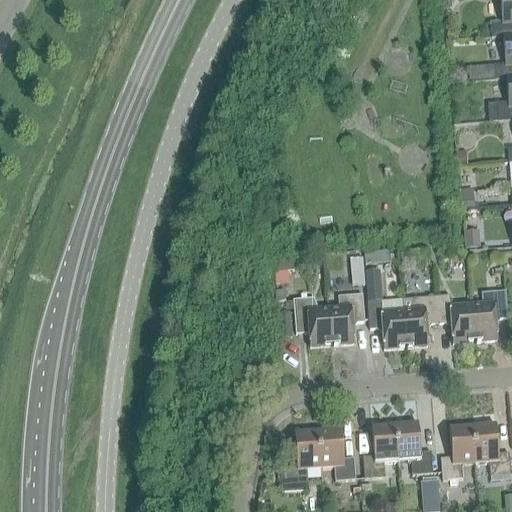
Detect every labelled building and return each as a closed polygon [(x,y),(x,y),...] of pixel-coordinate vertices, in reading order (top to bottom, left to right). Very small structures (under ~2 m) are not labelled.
[(490,41),(502,40),(502,39),(511,38),(511,0),(499,0),(501,25),(489,26),(490,41)] [(511,38),(502,39),(502,40),(505,67),(492,68),(493,83),(506,82),(506,81),(511,80),(511,38)] [(511,80),(506,81),(506,82),(507,103),(486,105),(487,125),(511,123),(511,80)] [(458,191),(460,211),(474,210),(472,190),(458,191)] [(463,233),(463,238),(463,247),(463,251),(479,250),(478,233),(463,233)] [(375,265),(374,254),(363,255),(364,266),(375,265)] [(361,269),(361,258),(343,259),(344,271),(361,269)] [(292,260),(272,261),(273,274),(293,273),(292,260)] [(381,315),(380,304),(378,286),(374,282),(364,283),(366,305),(368,333),(381,332),(383,353),(405,351),(402,314),(381,315)] [(282,292),(272,293),(272,305),(277,305),(278,314),(283,313),(293,312),(292,304),(285,304),(284,292),(282,292)] [(504,294),(491,295),(479,296),(480,307),(470,308),(473,346),(496,344),(494,322),(506,321),(504,294)] [(361,297),(348,298),(338,299),(339,311),(328,312),(331,349),(353,347),(351,326),(364,325),(361,297)] [(451,347),(473,346),(470,308),(449,310),(449,298),(435,299),(437,327),(450,326),(451,347)] [(437,327),(435,299),(401,302),(402,314),(405,351),(427,349),(425,328),(437,327)] [(312,301),(292,302),(292,304),(293,312),(295,336),(307,335),(309,351),(331,349),(328,312),(317,312),(312,301)] [(292,340),(290,315),(275,316),(278,341),(292,340)] [(411,478),(421,477),(431,477),(430,455),(419,455),(417,426),(393,428),(396,465),(410,464),(411,478)] [(471,429),(474,466),(488,465),(489,479),(509,478),(508,456),(497,457),(494,427),(471,429)] [(383,466),(396,465),(393,428),(370,430),(372,459),(361,460),(363,482),(384,480),(383,466)] [(461,467),(474,466),(471,429),(448,431),(450,461),(439,462),(441,483),(448,483),(456,482),(462,482),(461,467)] [(316,434),(319,471),(333,470),(334,484),(355,483),(353,461),(342,462),(340,432),(316,434)] [(305,472),(319,471),(316,434),(293,436),(295,469),(278,471),(281,495),(307,493),(305,472)] [(423,483),(423,511),(440,511),(439,483),(423,483)]
